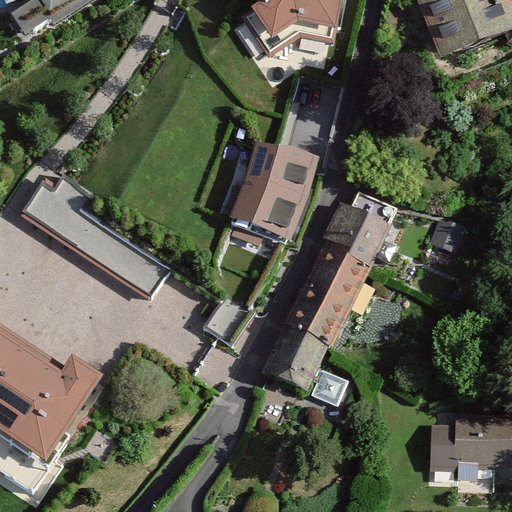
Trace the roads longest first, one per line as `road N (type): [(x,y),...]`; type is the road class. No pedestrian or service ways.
road 1 (residential): [(231,401),(335,186),(379,0)]
road 2 (residential): [(147,511),(231,401)]
road 3 (residential): [(231,401),(238,428),(194,497),(197,511)]
